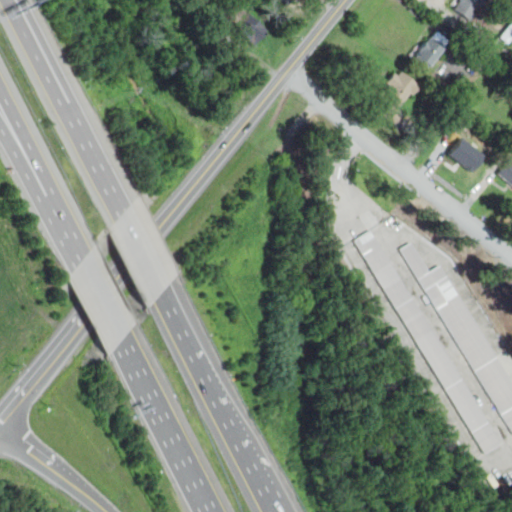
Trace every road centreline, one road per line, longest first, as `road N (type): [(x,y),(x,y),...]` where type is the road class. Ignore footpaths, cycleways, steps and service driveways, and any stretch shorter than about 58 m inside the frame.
road 1 (tertiary): [(133,262),(346,0)]
road 2 (residential): [(289,70),(511,256)]
road 3 (motorway): [(120,214),(9,0)]
road 4 (tertiary): [(0,420),(133,262)]
road 5 (motorway): [(120,338),(209,511)]
road 6 (motorway): [(242,450),(159,290)]
